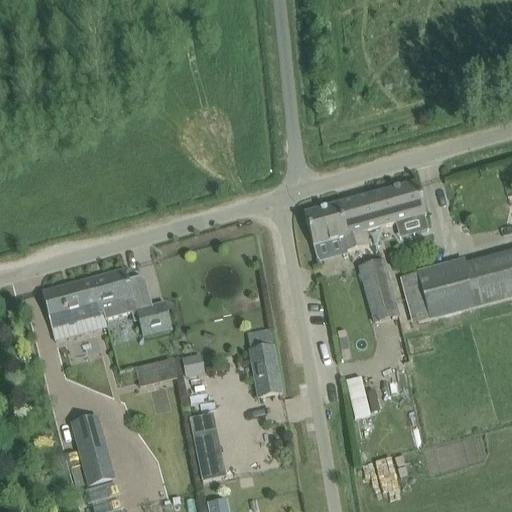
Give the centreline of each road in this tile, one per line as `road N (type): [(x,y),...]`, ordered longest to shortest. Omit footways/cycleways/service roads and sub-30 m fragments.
road 1 (unclassified): [(334,511),(273,203)]
road 2 (unclassified): [(0,279),(273,203)]
road 3 (unclassified): [(305,192),(511,132)]
road 4 (unclassified): [(305,192),(286,0)]
